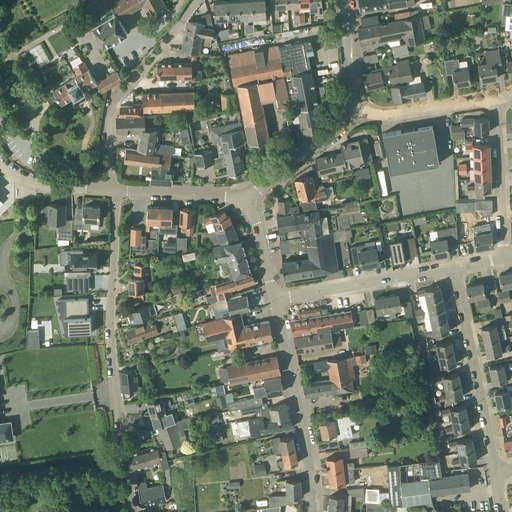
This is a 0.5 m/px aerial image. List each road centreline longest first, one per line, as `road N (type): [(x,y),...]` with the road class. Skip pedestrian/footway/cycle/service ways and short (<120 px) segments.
road 1 (residential): [(134,511),(110,329),(115,190)]
road 2 (residential): [(110,189),(111,109),(196,0)]
road 3 (tertiary): [(310,511),(276,300)]
road 4 (residential): [(497,472),(456,268)]
road 5 (residential): [(276,300),(456,268)]
road 6 (residential): [(504,258),(499,98)]
road 7 (residential): [(499,98),(405,114),(350,109)]
road 8 (tertiary): [(246,199),(350,109)]
road 9 (residential): [(246,199),(115,190)]
